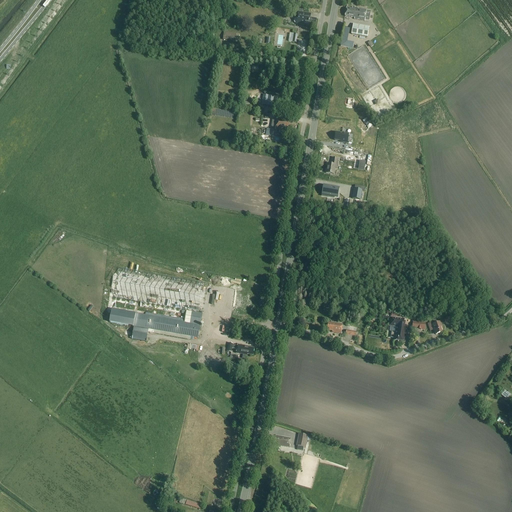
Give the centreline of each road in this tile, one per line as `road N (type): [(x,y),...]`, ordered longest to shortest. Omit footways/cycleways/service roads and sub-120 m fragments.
road 1 (secondary): [(279,322),(336,0)]
road 2 (unclassified): [(325,0),(269,320)]
road 3 (unclassified): [(279,322),(385,357),(511,310)]
road 4 (unclassified): [(269,320),(229,511)]
road 5 (secondary): [(240,511),(279,322)]
